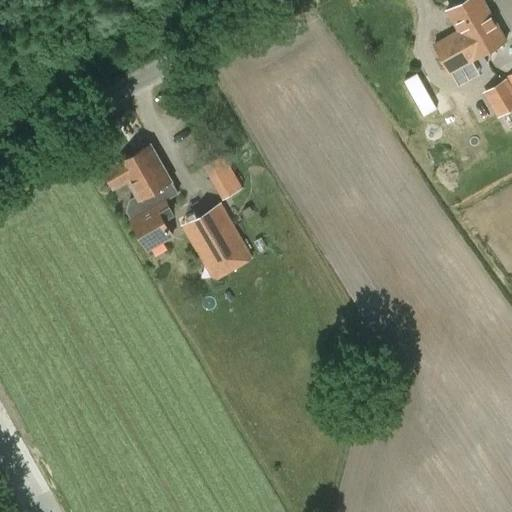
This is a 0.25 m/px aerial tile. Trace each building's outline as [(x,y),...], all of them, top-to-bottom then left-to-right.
[(467,0),(449,10),(460,32),(463,37),(469,33),(481,55),(505,42),(482,0),(467,0)] [(463,37),(460,32),(435,45),(449,72),(481,55),(469,33),(463,37)] [(511,87),(507,78),(483,91),(498,117),(511,109),(511,87)] [(127,210),(132,219),(166,201),(165,199),(176,193),(169,182),(170,181),(150,145),(104,172),(113,188),(127,180),(136,196),(130,199),(127,210)] [(204,165),(222,198),(241,187),(224,154),(204,165)] [(166,201),(132,219),(147,248),(172,235),(162,218),(172,212),(166,201)] [(181,225),(213,279),(253,256),(222,202),(181,225)] [(240,211),(244,216),(252,212),(249,207),(240,211)]
